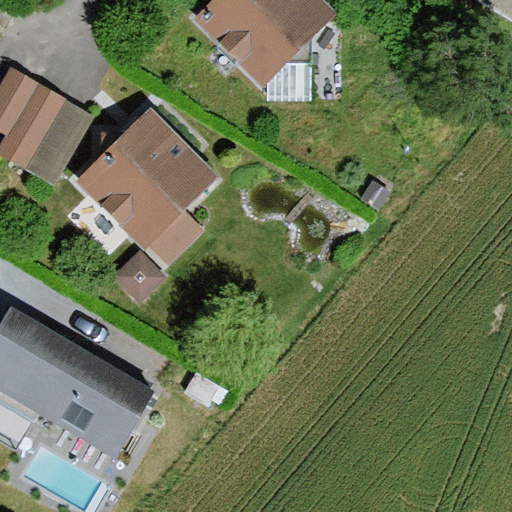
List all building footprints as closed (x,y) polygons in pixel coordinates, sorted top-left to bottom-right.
[(336,22),(314,0),(214,0),(193,21),(264,93),(286,71),(309,69),(309,48),(336,22)] [(511,0),(469,0),(469,1),(511,25),(511,0)] [(0,88),(0,134),(8,140),(38,89),(9,72),(0,88)] [(66,106),(38,89),(8,140),(0,153),(0,158),(25,174),(66,106)] [(218,185),(146,109),(120,134),(98,134),(101,155),(72,182),(143,256),(218,185)] [(164,285),(139,260),(116,283),(140,308),(164,285)] [(151,396),(4,313),(0,321),(0,393),(1,394),(0,395),(0,408),(40,430),(44,422),(83,444),(86,439),(117,457),(151,396)]
